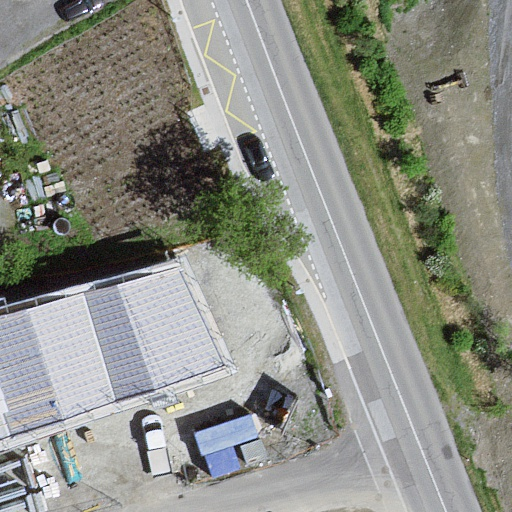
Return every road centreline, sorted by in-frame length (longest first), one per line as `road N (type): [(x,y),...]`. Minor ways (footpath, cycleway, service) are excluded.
road 1 (tertiary): [(258,0),(426,447)]
road 2 (residential): [(426,447),(169,511)]
